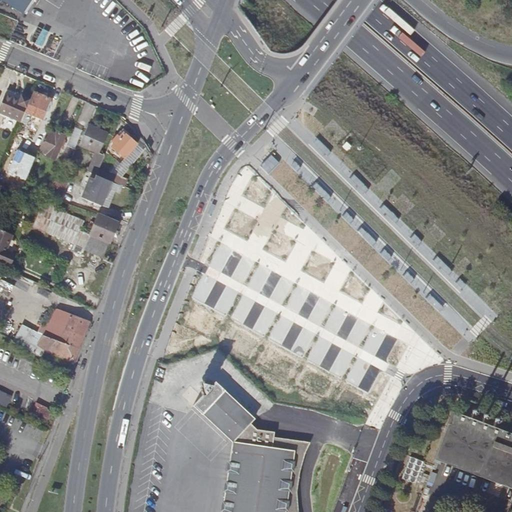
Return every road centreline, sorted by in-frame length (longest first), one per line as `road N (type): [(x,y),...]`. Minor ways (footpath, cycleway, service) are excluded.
road 1 (primary): [(105,511),(131,378),(205,185),(307,66)]
road 2 (primary): [(168,151),(112,307),(73,511)]
road 3 (motorway): [(314,0),(511,174)]
road 4 (unclassified): [(358,511),(415,384),(447,374),(511,393)]
road 5 (motorway): [(511,130),(364,0)]
road 6 (residential): [(0,51),(142,110)]
